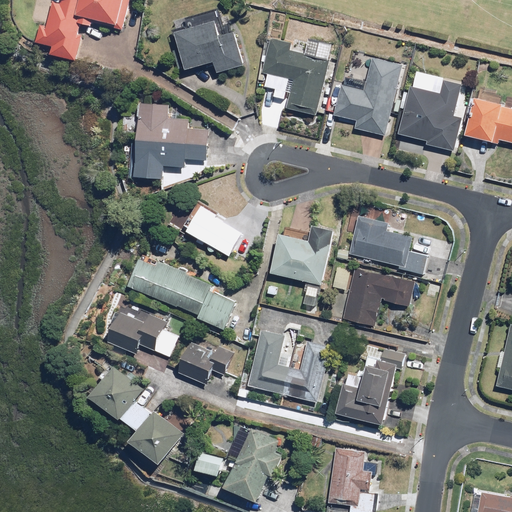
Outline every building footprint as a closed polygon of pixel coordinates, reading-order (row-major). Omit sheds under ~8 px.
[(63,0),(63,1),(58,0),(55,0),(49,27),(42,26),(38,42),(56,47),(55,55),(79,61),(84,36),(81,36),(84,24),(96,27),(98,19),(124,26),(130,0),(63,0)] [(198,27),(179,32),(190,70),(220,62),(223,72),(247,65),(238,33),(225,36),(224,31),(227,30),(222,12),(196,20),(198,27)] [(294,43),(273,38),(265,73),(270,74),(267,87),(278,90),(276,97),(287,99),(289,93),(293,93),(289,109),(319,116),(320,114),(327,116),(333,89),(327,88),(333,61),(331,61),(334,46),(310,40),(307,53),(293,50),(294,43)] [(386,137),(404,64),(375,57),(367,90),(346,85),(338,115),(360,120),(358,131),(386,137)] [(415,86),(403,133),(429,139),(427,144),(456,151),(465,117),(457,115),(465,86),(446,81),(443,93),(415,86)] [(500,139),(511,141),(511,108),(506,108),(507,103),(479,97),(470,136),(499,143),(500,139)] [(171,106),(142,104),(138,162),(133,161),(133,176),(167,178),(168,166),(189,168),(189,159),(210,160),(212,128),(192,127),(192,120),(171,118),(171,106)] [(185,230),(186,228),(232,256),(246,232),(219,216),(221,213),(201,202),(193,216),(182,209),(173,224),(185,230)] [(389,224),(361,217),(352,252),(402,265),(401,267),(426,274),(431,255),(411,250),(415,236),(388,229),(389,224)] [(313,239),(283,232),(274,273),(311,281),(306,303),(318,306),(321,293),(323,294),(338,229),(317,224),(313,239)] [(351,249),(340,247),(338,256),(349,259),(351,249)] [(144,257),(131,286),(229,328),(241,302),(213,289),(215,284),(189,273),(190,271),(163,259),(161,264),(144,257)] [(353,270),(339,266),(334,285),(348,288),(353,270)] [(417,280),(358,266),(345,319),(378,327),(384,299),(411,305),(417,280)] [(149,320),(124,310),(111,342),(142,354),(148,339),(160,345),(170,321),(152,313),(149,320)] [(511,323),(500,385),(511,387),(511,323)] [(305,370),(293,367),(298,345),(285,343),(287,334),(264,329),(251,387),(321,403),(334,345),(311,339),(305,370)] [(218,352),(194,342),(182,371),(212,384),(219,368),(228,372),(236,353),(221,346),(218,352)] [(389,426),(407,353),(386,348),(384,358),(381,357),(380,364),(373,362),(369,376),(351,372),(349,382),(346,382),(338,413),(389,426)] [(146,387),(117,365),(95,395),(141,430),(133,440),(164,463),(187,432),(157,410),(155,413),(137,400),(146,387)] [(232,452),(240,455),(227,486),(262,500),(273,473),(276,475),(284,454),(277,451),(282,439),(243,424),(232,452)] [(365,450),(336,447),(331,502),(353,504),(351,511),(375,511),(378,511),(380,492),(372,491),(374,472),(378,473),(379,463),(364,462),(365,450)] [(203,450),(198,469),(222,476),(227,457),(203,450)] [(511,511),(511,498),(472,493),(469,511),(511,511)]
